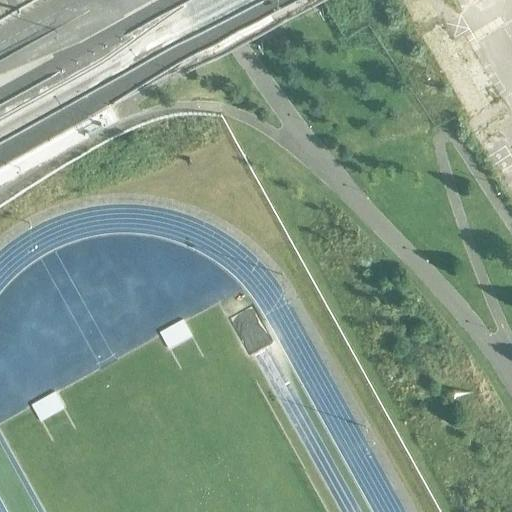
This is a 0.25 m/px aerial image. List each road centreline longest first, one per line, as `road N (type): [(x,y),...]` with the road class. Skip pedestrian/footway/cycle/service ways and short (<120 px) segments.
road 1 (secondary): [(0,142),(274,0)]
road 2 (secondary): [(172,0),(0,99)]
